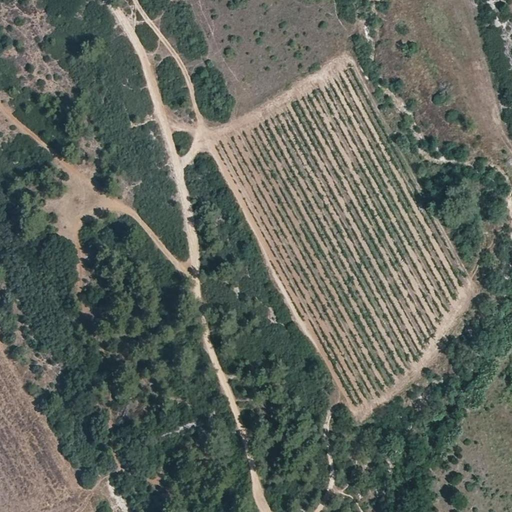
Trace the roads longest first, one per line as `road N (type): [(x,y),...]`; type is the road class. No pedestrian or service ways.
road 1 (track): [(317,511),(332,475),(326,422),(343,386),(201,124)]
road 2 (track): [(195,277),(132,211),(0,105)]
road 3 (track): [(135,0),(180,64),(198,112),(193,151),(176,164)]
